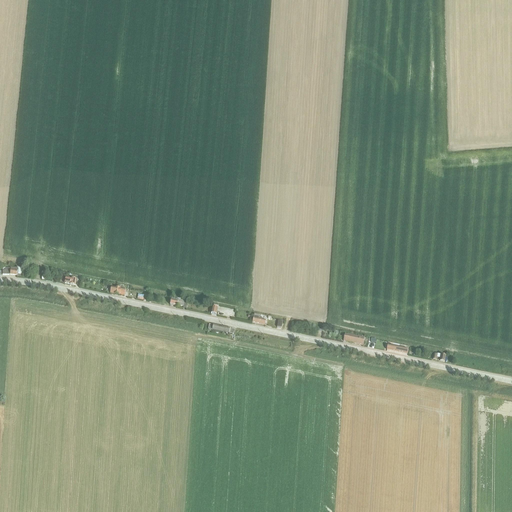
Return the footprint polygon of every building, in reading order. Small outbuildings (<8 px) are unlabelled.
[(17,275),(21,275),(22,275),(22,268),(11,268),(3,268),(3,275),(9,276),(17,276),(17,275)] [(66,278),(65,284),(70,285),(75,286),(76,280),(72,279),(66,278)] [(112,287),(110,293),(119,295),(125,296),(126,290),(123,289),(112,287)] [(172,299),(170,306),(177,307),(178,306),(184,307),(183,308),(186,309),(187,304),(186,304),(187,302),(172,299)] [(254,314),(253,323),(265,325),(266,321),(261,320),(262,318),(259,317),(260,315),(254,314)] [(209,325),(208,330),(233,335),(234,330),(213,326),(209,325)] [(345,335),(343,342),(360,345),(363,346),(364,339),(356,337),(345,335)] [(388,346),(387,351),(407,355),(408,350),(388,346)]
